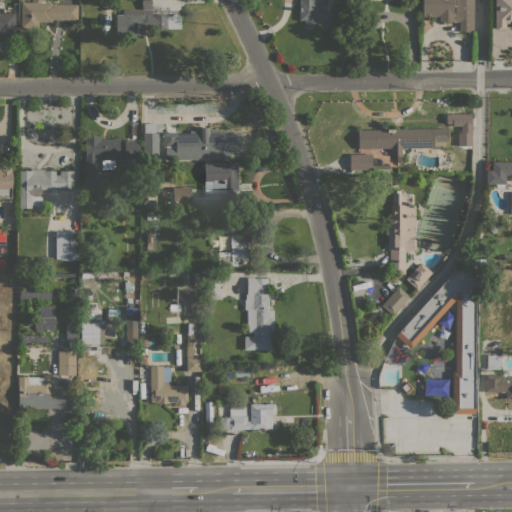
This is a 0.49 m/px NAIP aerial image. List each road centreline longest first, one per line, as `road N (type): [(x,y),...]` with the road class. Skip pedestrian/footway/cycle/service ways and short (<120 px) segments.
road 1 (residential): [(511,78),(0,86)]
road 2 (tertiary): [(350,486),(347,377),(320,219),(292,130),(230,0)]
road 3 (primary): [(152,491),(0,492)]
road 4 (primary): [(472,484),(350,486)]
